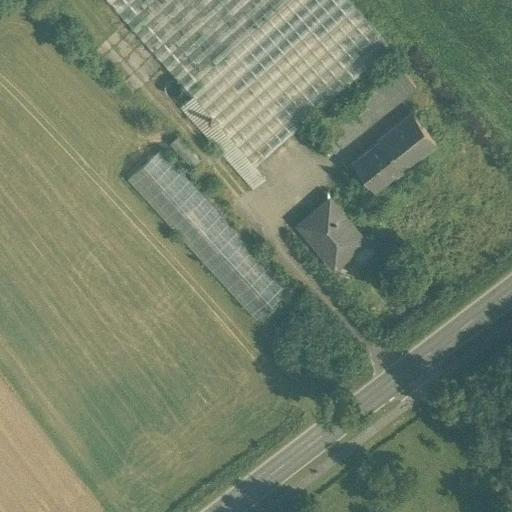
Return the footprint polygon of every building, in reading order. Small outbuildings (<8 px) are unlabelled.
[(391,45),(350,0),(109,0),(194,94),(195,93),(213,114),(200,125),(254,187),(268,175),(258,165),(391,45)] [(402,66),(327,125),(343,144),(417,85),(402,66)] [(194,94),(181,105),(199,126),(200,125),(213,114),(195,93),(194,94)] [(438,141),(414,111),(401,122),(424,152),(438,141)] [(401,122),(381,138),(382,139),(355,161),(377,187),(403,166),(405,167),(424,152),(401,122)] [(200,159),(179,136),(172,143),(193,166),(200,159)] [(291,289),(162,147),(128,178),(258,319),(291,289)] [(366,239),(331,198),(319,208),(322,211),(304,226),(333,262),(350,248),(352,251),(366,239)] [(293,303),(264,329),(277,343),(306,317),(293,303)]
